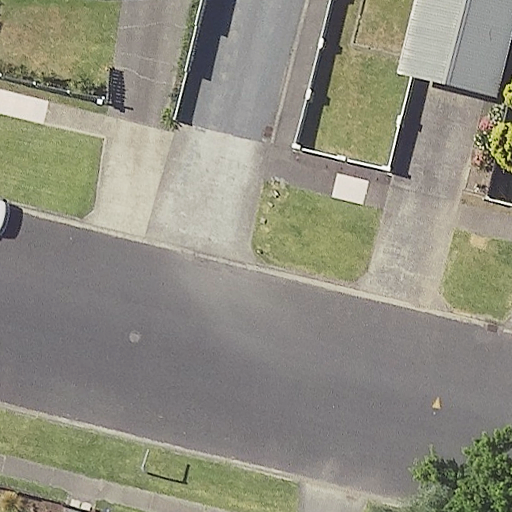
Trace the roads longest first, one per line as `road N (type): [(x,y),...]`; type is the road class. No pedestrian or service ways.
road 1 (residential): [(170,360),(259,0)]
road 2 (residential): [(170,360),(511,440)]
road 3 (residential): [(0,315),(170,360)]
